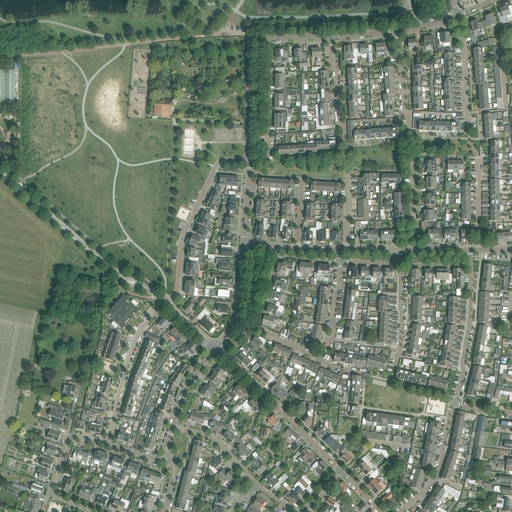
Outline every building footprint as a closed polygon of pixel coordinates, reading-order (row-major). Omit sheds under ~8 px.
[(507,7),(505,8),(505,7),(503,8),(504,8),(500,9),(503,17),(499,18),(500,21),(500,23),(501,24),(508,21),(506,16),(511,13),(511,8),(511,6),(507,7)] [(483,22),(484,27),(484,28),(497,24),(495,19),(495,18),(494,18),(493,15),(485,17),(487,21),(485,22),(485,21),(483,22)] [(484,29),(483,27),(482,23),(479,23),(478,21),(470,23),(473,32),(480,30),(481,34),(485,32),(484,29)] [(439,39),(439,45),(443,45),(443,43),(450,43),(449,33),(441,34),(442,39),(439,39)] [(434,43),(434,41),(433,37),(424,38),(425,47),(434,46),(434,51),(438,50),(438,43),(434,43)] [(409,49),(414,48),(417,48),(417,51),(421,51),(421,48),(421,43),(417,43),(417,40),(408,41),(409,49)] [(390,56),(389,46),(385,47),(385,44),(376,44),(377,53),(386,53),(386,57),(390,56)] [(356,49),(357,55),(357,57),(361,56),(361,55),(368,54),(369,63),(374,62),(372,45),(360,46),(360,49),(356,49)] [(353,56),(357,55),(356,49),(353,49),(353,50),(352,50),(352,47),(344,47),(345,54),(344,54),(344,60),(353,59),(353,56)] [(283,63),(289,62),(289,58),(288,48),(282,48),(282,49),(280,49),(280,50),(275,50),(276,59),(276,58),(283,57),(283,63)] [(299,67),(303,67),(304,72),(308,72),(306,52),(303,53),(304,55),(303,55),(302,49),(294,50),(295,59),(299,59),(299,62),(299,67)] [(317,58),(317,63),(321,63),(320,49),(312,49),(313,58),(317,58)] [(0,108),(15,108),(15,70),(0,69),(0,108)] [(288,102),(288,95),(293,95),(298,95),(298,92),(287,92),(283,92),(280,92),(280,95),(278,95),(275,95),(275,101),(284,102),(286,102),(288,102)] [(454,105),(445,105),(446,111),(446,112),(454,112),(454,110),(454,106),(457,105),(457,103),(454,104),(454,105)] [(154,116),(167,117),(167,106),(155,105),(154,116)] [(275,115),(275,122),(282,122),(285,122),(288,122),(288,112),(287,112),(278,112),(278,115),(275,115)] [(320,121),(316,122),(316,130),(327,129),(327,126),(330,126),(329,121),(320,121)] [(275,122),(275,129),(278,129),(277,133),(287,132),(287,127),(285,127),(285,122),(282,122),(275,122)] [(0,137),(1,136),(5,139),(5,140),(9,141),(10,133),(5,133),(5,134),(0,130),(0,137)] [(429,172),(429,175),(436,175),(436,172),(439,172),(439,167),(438,167),(436,167),(424,167),(424,169),(426,169),(426,172),(429,172)] [(424,181),(424,183),(436,183),(439,183),(439,177),(436,177),(436,175),(429,175),(429,178),(426,178),(426,181),(424,181)] [(436,183),(424,183),(424,185),(426,185),(426,189),(428,189),(428,191),(435,191),(440,191),(439,189),(436,189),(436,183)] [(422,198),(422,200),(435,200),(435,191),(428,191),(428,195),(425,195),(425,198),(422,198)] [(214,192),(210,200),(215,202),(217,198),(219,199),(221,195),(214,192)] [(211,209),(210,212),(214,214),(216,211),(213,210),(217,203),(215,202),(210,200),(206,207),(211,209)] [(427,205),(427,208),(433,208),(437,208),(437,206),(435,205),(435,200),(422,200),(423,202),(425,202),(425,205),(427,205)] [(225,215),(225,218),(226,218),(231,219),(235,219),(235,216),(236,207),(237,207),(230,206),(230,207),(230,211),(228,211),(227,215),(225,215)] [(421,214),(421,217),(434,216),(434,217),(436,217),(436,214),(434,214),(433,208),(427,208),(427,211),(424,211),(424,214),(421,214)] [(204,213),(201,218),(209,222),(211,219),(213,220),(214,217),(215,215),(214,214),(210,212),(209,215),(204,213)] [(209,222),(201,218),(199,223),(206,227),(204,229),(209,232),(213,233),(214,230),(209,228),(210,226),(208,225),(209,222)] [(226,218),(226,222),(224,221),(223,230),(230,230),(231,226),(235,226),(235,219),(231,219),(226,218)] [(263,229),(267,229),(267,222),(268,222),(268,219),(264,218),(263,225),(256,224),(256,230),(255,230),(255,234),(255,236),(257,236),(257,237),(260,238),(260,237),(262,237),(263,229)] [(267,222),(267,229),(270,230),(269,238),(270,238),(270,239),(274,239),(276,239),(277,228),(271,227),(271,222),(268,222),(267,222)] [(329,222),(329,232),(329,239),(332,239),(332,242),(340,242),(340,232),(333,232),(333,225),(329,225),(329,222),(333,222),(332,222),(329,222)] [(368,240),(368,231),(364,231),(364,229),(363,228),(361,228),(361,222),(354,222),(354,231),(361,231),(361,240),(368,240)] [(284,225),(284,223),(281,223),(280,231),(283,232),(282,239),(284,240),(284,241),(287,241),(287,240),(288,240),(289,234),(290,234),(290,231),(289,231),(289,230),(287,229),(287,226),(287,225),(284,225)] [(200,235),(198,239),(201,240),(204,242),(209,232),(204,229),(198,227),(198,228),(197,227),(195,231),(196,232),(195,233),(200,235)] [(316,228),(310,228),(310,233),(306,233),(305,233),(305,237),(306,237),(306,242),(306,243),(309,243),(309,242),(310,242),(310,241),(313,241),(313,238),(316,238),(316,230),(316,228)] [(448,230),(442,230),(442,237),(445,237),(445,240),(448,240),(448,242),(450,242),(450,228),(449,228),(448,229),(448,230)] [(453,228),(450,228),(450,242),(452,242),(452,240),(455,240),(455,237),(458,237),(458,230),(453,230),(453,228)] [(458,230),(458,237),(461,237),(461,242),(463,242),(463,240),(467,240),(467,230),(464,230),(464,228),(458,228),(458,230)] [(442,230),(433,230),(433,242),(435,242),(435,240),(439,240),(439,237),(442,237),(442,230)] [(222,242),(233,243),(234,240),(235,236),(231,236),(231,235),(229,235),(229,231),(221,231),(221,234),(223,235),(222,242)] [(329,239),(329,232),(319,232),(319,242),(321,242),(321,243),(324,243),(324,242),(326,242),(326,239),(329,239)] [(201,240),(198,239),(193,236),(190,242),(190,243),(189,244),(189,245),(194,246),(195,245),(198,246),(201,240)] [(222,245),(221,256),(232,257),(233,250),(230,249),(230,246),(222,245)] [(192,261),(198,262),(199,258),(195,258),(195,249),(188,249),(188,258),(189,258),(189,261),(192,261)] [(232,270),(232,267),(231,267),(232,263),(226,263),(226,260),(217,259),(216,264),(219,264),(219,271),(227,272),(227,271),(231,271),(231,270),(232,270)] [(187,264),(187,270),(196,270),(196,265),(198,265),(198,262),(192,261),(192,264),(187,264)] [(287,267),(292,268),(293,264),(282,261),(282,265),(279,264),(277,270),(276,269),(276,272),(277,272),(276,273),(277,274),(278,274),(283,275),(285,275),(286,268),(287,267)] [(315,272),(314,278),(314,279),(317,279),(318,277),(323,278),(325,265),(319,265),(318,273),(315,272)] [(330,266),(325,265),(323,278),(329,279),(329,280),(332,281),(333,274),(330,274),(330,266)] [(349,279),(352,279),(352,277),(357,277),(357,268),(351,267),(351,270),(349,270),(349,279)] [(371,275),(368,275),(368,268),(361,268),(361,276),(365,276),(364,281),(368,281),(367,291),(370,291),(371,277),(371,276),(371,275)] [(373,269),(373,276),(371,276),(371,277),(376,278),(376,282),(379,282),(379,278),(380,278),(380,269),(373,269)] [(389,279),(389,284),(392,284),(393,273),(393,272),(393,270),(385,269),(385,279),(389,279)] [(195,276),(196,270),(187,270),(186,276),(192,276),(192,279),(199,280),(199,276),(195,276)] [(420,279),(420,275),(420,270),(412,270),(412,278),(409,278),(409,285),(415,285),(415,279),(420,279)] [(443,279),(442,270),(437,270),(437,275),(434,275),(434,274),(434,284),(440,284),(440,279),(443,279)] [(449,270),(442,270),(443,279),(446,279),(446,283),(452,283),(452,275),(449,275),(449,270)] [(454,270),(454,275),(454,279),(458,279),(458,289),(464,289),(464,276),(461,276),(461,270),(454,270)] [(216,280),(219,280),(219,284),(230,285),(230,283),(231,283),(231,280),(230,280),(231,277),(222,277),(223,273),(213,273),(212,278),(216,278),(216,279),(216,280)] [(185,288),(194,288),(199,289),(199,285),(198,285),(199,280),(192,279),(192,282),(186,282),(185,288)] [(275,279),(273,287),(278,288),(283,290),(284,285),(287,285),(288,280),(284,279),(283,281),(275,279)] [(194,288),(185,288),(185,294),(187,294),(187,297),(194,297),(194,294),(194,288)] [(230,291),(226,291),(212,290),(211,297),(229,298),(230,291)] [(283,295),(274,292),(271,300),(277,302),(276,304),(280,306),(281,303),(283,304),(285,299),(282,298),(283,295)] [(111,319),(114,321),(111,324),(116,329),(119,326),(123,330),(127,325),(125,324),(127,322),(129,323),(134,317),(132,316),(134,314),(135,315),(136,315),(140,311),(136,307),(138,304),(133,300),(131,302),(129,304),(127,302),(128,301),(129,301),(123,296),(106,315),(109,317),(110,315),(112,317),(111,318),(111,319)] [(413,296),(413,303),(422,303),(422,305),(425,305),(425,303),(422,302),(423,297),(413,296)] [(207,299),(201,298),(198,302),(193,298),(186,305),(183,309),(188,313),(196,305),(199,308),(203,304),(207,299)] [(218,308),(218,312),(227,314),(228,307),(225,306),(225,303),(217,302),(216,308),(218,308)] [(413,303),(412,309),(422,309),(422,311),(424,311),(425,309),(422,308),(422,305),(422,303),(413,303)] [(284,307),(281,306),(276,304),(275,307),(269,305),(266,312),(275,316),(277,311),(282,313),(284,307)] [(207,309),(204,306),(197,315),(200,317),(207,309)] [(412,309),(412,315),(422,315),(422,317),(424,317),(424,315),(422,315),(422,311),(422,309),(412,309)] [(201,324),(200,325),(201,325),(204,328),(205,329),(206,330),(206,329),(208,332),(209,332),(210,331),(211,331),(213,329),(213,328),(213,327),(214,327),(214,326),(213,326),(206,320),(206,319),(208,317),(205,314),(200,320),(203,323),(201,324)] [(422,315),(412,315),(412,321),(417,321),(417,323),(424,323),(424,317),(422,317),(422,315)] [(262,324),(261,327),(267,330),(269,326),(272,327),(273,323),(276,324),(278,319),(271,316),(271,318),(265,316),(262,324)] [(489,317),(478,317),(478,323),(484,323),(484,324),(492,325),(492,322),(488,322),(488,319),(491,319),(491,317),(489,317)] [(161,327),(159,329),(165,333),(170,327),(167,325),(169,323),(163,318),(158,325),(161,327)] [(309,332),(312,332),(313,331),(321,333),(323,326),(314,324),(313,329),(310,329),(309,332)] [(448,325),(447,331),(455,332),(455,333),(458,334),(459,332),(455,331),(456,327),(448,325)] [(171,337),(173,339),(179,332),(175,328),(173,330),(171,328),(165,334),(170,338),(171,337)] [(280,335),(287,338),(288,335),(290,331),(283,329),(280,335)] [(308,339),(311,339),(319,340),(321,333),(313,331),(312,332),(311,336),(309,335),(308,339)] [(447,331),(446,336),(454,337),(454,338),(457,339),(458,337),(454,336),(455,333),(455,332),(447,331)] [(112,332),(110,338),(120,341),(122,336),(112,332)] [(179,332),(173,339),(176,341),(174,342),(180,347),(185,341),(182,338),(184,336),(179,332)] [(479,332),(477,338),(485,340),(489,341),(490,334),(486,334),(479,332)] [(446,336),(445,341),(453,342),(453,343),(457,344),(457,342),(453,341),(454,338),(454,337),(446,336)] [(264,344),(264,345),(266,340),(259,337),(258,339),(256,337),(251,342),(258,349),(263,344),(264,344)] [(110,338),(109,343),(118,346),(120,341),(110,338)] [(311,339),(310,344),(307,343),(306,346),(309,347),(309,346),(317,348),(319,340),(311,339)] [(147,340),(145,345),(153,348),(155,343),(147,340)] [(444,346),(452,347),(452,348),(456,349),(456,347),(452,346),(453,343),(453,342),(445,341),(442,340),(441,345),(444,346)] [(187,351),(189,352),(192,356),(197,350),(195,348),(196,347),(191,342),(187,347),(185,345),(185,344),(180,349),(185,354),(187,351)] [(109,343),(107,348),(116,351),(118,346),(109,343)] [(273,352),(278,354),(281,347),(282,347),(283,346),(280,344),(280,346),(276,344),(273,352)] [(145,345),(143,350),(151,353),(153,348),(145,345)] [(476,345),(475,351),(486,353),(486,352),(487,347),(484,346),(476,345)] [(444,346),(443,351),(451,352),(451,353),(455,354),(455,352),(451,351),(452,348),(452,347),(444,346)] [(278,354),(283,356),(287,349),(288,349),(288,348),(285,347),(285,348),(282,347),(281,347),(278,354)] [(107,348),(105,353),(115,356),(116,351),(107,348)] [(237,358),(242,362),(248,355),(243,351),(244,350),(242,348),(238,352),(240,354),(237,358)] [(287,349),(283,356),(289,359),(292,352),(293,352),(293,350),(291,349),(290,351),(288,349),(287,349)] [(143,350),(141,355),(149,358),(151,353),(143,350)] [(440,355),(442,356),(450,357),(450,358),(454,359),(454,357),(451,356),(451,353),(451,352),(443,351),(440,350),(440,355)] [(475,351),(474,357),(482,358),(482,359),(485,359),(486,353),(475,351)] [(115,356),(105,353),(103,358),(113,361),(115,356)] [(290,362),(295,364),(299,357),(297,357),(295,355),(296,354),(293,353),(292,354),(293,355),(290,362)] [(141,355),(139,360),(147,364),(149,358),(141,355)] [(248,355),(242,362),(242,363),(244,366),(245,365),(247,367),(250,363),(252,365),(253,365),(257,361),(254,359),(253,360),(248,355)] [(295,364),(300,367),(304,359),(303,359),(300,358),(301,356),(298,355),(297,357),(299,357),(295,364)] [(366,365),(372,367),(374,357),(376,358),(377,355),(374,355),(374,357),(369,356),(368,357),(366,365)] [(364,364),(366,365),(368,357),(366,356),(365,357),(365,358),(359,357),(358,365),(364,366),(364,364)] [(380,357),(377,356),(376,358),(374,357),(372,367),(378,368),(380,359),(382,359),(383,357),(380,356),(380,357)] [(442,356),(441,361),(449,362),(449,363),(453,364),(453,362),(450,361),(450,358),(450,357),(442,356)] [(300,367),(306,369),(309,362),(308,361),(306,360),(306,359),(303,357),(303,359),(304,359),(300,367)] [(380,359),(378,368),(384,370),(385,364),(387,365),(388,358),(386,358),(385,360),(382,359),(380,359)] [(139,360),(137,365),(145,369),(147,364),(139,360)] [(306,369),(311,371),(314,364),(313,363),(311,362),(311,361),(309,360),(308,361),(309,362),(306,369)] [(449,362),(441,361),(440,366),(449,368),(448,368),(452,369),(452,367),(449,366),(449,363),(449,362)] [(181,362),(178,367),(186,372),(189,367),(181,362)] [(311,371),(309,375),(315,377),(316,374),(318,371),(320,366),(316,365),(317,363),(314,362),(313,363),(314,364),(311,371)] [(137,365),(135,370),(143,374),(145,369),(137,365)] [(176,365),(173,370),(183,377),(186,372),(178,367),(176,365)] [(284,374),(287,375),(288,373),(291,374),(293,369),(288,366),(284,374)] [(474,366),(473,372),(481,374),(484,375),(486,368),(485,368),(483,367),(482,368),(474,366)] [(215,368),(214,370),(223,376),(224,374),(227,375),(228,373),(218,367),(217,369),(215,368)] [(260,378),(262,380),(267,374),(269,372),(267,371),(266,371),(262,367),(261,367),(261,368),(257,372),(256,372),(258,374),(257,376),(259,379),(260,378)] [(317,376),(315,380),(320,383),(325,370),(320,368),(320,370),(318,373),(317,376)] [(143,374),(135,370),(133,376),(141,379),(142,376),(146,378),(147,375),(143,374)] [(174,374),(172,376),(180,381),(183,377),(173,370),(172,370),(171,371),(171,372),(174,374)] [(214,373),(212,376),(220,380),(223,376),(214,370),(213,372),(214,373)] [(325,385),(327,381),(330,373),(325,370),(320,383),(325,385)] [(396,378),(402,380),(404,371),(398,370),(396,378)] [(267,374),(262,380),(266,384),(268,382),(270,384),(272,382),(273,384),(277,380),(273,376),(275,374),(272,371),(269,373),(269,372),(267,374)] [(402,380),(408,381),(410,373),(404,371),(402,380)] [(422,376),(420,384),(425,386),(428,377),(428,378),(429,378),(430,374),(423,372),(422,376)] [(328,387),(329,387),(335,375),(330,373),(327,381),(329,382),(328,386),(328,387)] [(408,381),(414,383),(416,374),(410,373),(408,381)] [(414,383),(420,384),(422,376),(416,374),(414,383)] [(335,375),(329,387),(330,388),(331,388),(331,387),(332,388),(334,384),(337,385),(340,377),(335,375)] [(101,381),(103,382),(112,385),(113,380),(102,376),(101,381)] [(133,378),(131,383),(139,386),(143,386),(144,381),(141,380),(141,379),(133,376),(133,378)] [(180,381),(172,376),(169,381),(177,386),(180,381)] [(210,377),(208,379),(211,381),(209,383),(216,388),(217,389),(222,382),(220,380),(212,376),(211,378),(210,377)] [(429,381),(427,386),(433,388),(436,379),(438,379),(439,377),(436,376),(435,378),(430,377),(429,381)] [(271,390),(277,396),(283,389),(279,386),(282,382),(278,378),(277,380),(273,384),(275,386),(271,390)] [(433,388),(439,389),(442,380),(444,381),(444,378),(442,378),(441,380),(438,379),(436,379),(433,388)] [(442,380),(439,389),(445,391),(447,385),(448,386),(450,379),(448,379),(447,381),(444,381),(442,380)] [(63,393),(65,394),(66,394),(66,397),(74,399),(74,397),(78,398),(81,384),(74,382),(74,387),(68,385),(68,386),(64,385),(63,393)] [(202,389),(210,394),(213,396),(214,395),(214,394),(215,393),(215,392),(214,391),(216,388),(209,383),(208,386),(206,385),(205,387),(203,387),(202,389)] [(168,384),(166,389),(174,392),(176,387),(168,384)] [(235,393),(237,395),(244,388),(241,385),(241,386),(239,385),(233,391),(230,389),(227,393),(229,396),(231,394),(233,396),(235,393)] [(110,390),(101,387),(100,392),(108,395),(110,390)] [(244,388),(237,395),(240,397),(237,400),(239,402),(237,404),(239,407),(241,405),(244,402),(242,399),(248,393),(246,391),(247,391),(244,388)] [(160,393),(164,394),(172,397),(174,392),(166,389),(165,391),(161,390),(160,393)] [(210,394),(202,389),(201,391),(202,391),(200,394),(207,399),(210,394)] [(283,389),(277,396),(283,401),(287,397),(289,399),(290,398),(292,395),(295,392),(292,390),(288,394),(283,389)] [(477,391),(468,389),(467,395),(475,397),(477,391)] [(96,396),(95,401),(104,404),(105,401),(107,402),(108,399),(103,398),(104,395),(96,392),(95,396),(96,396)] [(164,394),(162,399),(170,402),(172,397),(164,394)] [(317,404),(329,405),(330,398),(317,397),(317,404)] [(162,399),(160,404),(169,407),(170,402),(162,399)] [(250,406),(252,408),(256,412),(256,411),(256,412),(257,412),(258,412),(259,411),(259,410),(259,409),(258,409),(261,406),(253,399),(250,403),(247,400),(242,405),(247,410),(250,406)] [(104,404),(95,401),(93,407),(92,406),(91,410),(99,412),(100,409),(105,410),(105,407),(103,407),(104,404)] [(302,421),(306,425),(312,419),(310,417),(311,416),(311,409),(314,409),(314,405),(312,405),(312,403),(307,403),(308,415),(302,421)] [(56,410),(57,407),(49,404),(48,407),(52,408),(49,416),(55,418),(55,419),(54,419),(53,423),(62,426),(63,422),(62,421),(62,420),(63,420),(65,413),(56,410)] [(169,407),(160,404),(158,410),(167,413),(169,407)] [(77,423),(76,423),(76,426),(77,426),(76,429),(84,431),(86,421),(85,421),(86,417),(89,418),(90,411),(84,410),(82,416),(81,421),(78,420),(77,423)] [(195,422),(198,423),(201,414),(196,413),(196,412),(192,411),(192,412),(190,411),(190,410),(189,411),(188,416),(191,416),(190,419),(193,420),(193,422),(193,423),(195,423),(195,422)] [(456,417),(456,420),(456,421),(463,422),(464,417),(464,416),(464,413),(456,411),(455,417),(456,417)] [(151,416),(154,417),(163,420),(165,415),(161,414),(156,412),(155,415),(152,413),(151,416)] [(205,420),(208,421),(211,415),(206,414),(206,416),(201,414),(198,423),(204,424),(205,420)] [(270,416),(268,419),(269,420),(268,422),(271,425),(271,424),(274,427),(277,423),(280,420),(274,414),(272,417),(270,416)] [(209,426),(214,429),(218,422),(218,421),(220,417),(217,415),(216,415),(215,418),(211,415),(208,421),(211,422),(209,426)] [(152,422),(153,423),(161,425),(163,420),(154,417),(152,422)] [(92,432),(95,432),(97,423),(94,423),(94,422),(94,421),(94,420),(93,419),(92,418),(90,418),(89,418),(87,428),(90,429),(89,434),(92,434),(92,432)] [(41,420),(45,422),(44,423),(42,427),(43,428),(46,429),(47,429),(48,429),(48,431),(50,433),(48,438),(50,439),(55,440),(58,441),(60,434),(57,433),(58,432),(57,432),(59,427),(60,427),(41,420)] [(455,423),(455,425),(455,426),(462,428),(463,422),(456,421),(456,420),(454,420),(454,423),(455,423)] [(97,423),(95,432),(98,433),(97,435),(100,436),(101,431),(104,431),(105,423),(97,421),(97,423)] [(328,431),(328,429),(328,422),(325,421),(325,426),(323,424),(319,428),(318,429),(315,433),(321,438),(325,434),(328,431)] [(150,422),(149,424),(153,425),(152,428),(160,431),(162,425),(161,425),(153,423),(152,422),(150,422)] [(221,428),(224,430),(228,425),(224,423),(223,424),(218,422),(214,429),(218,432),(221,428)] [(223,436),(227,440),(233,434),(235,431),(232,428),(233,427),(230,423),(228,425),(224,430),(226,432),(223,436)] [(454,428),(454,431),(454,432),(461,433),(462,428),(455,426),(455,425),(453,425),(453,428),(454,428)] [(117,439),(122,441),(126,432),(126,431),(126,430),(124,430),(123,429),(122,429),(120,428),(120,431),(117,439)] [(152,428),(150,433),(158,436),(160,431),(152,428)] [(263,428),(261,436),(268,437),(270,429),(263,428)] [(300,437),(289,428),(286,432),(284,435),(288,438),(289,437),(296,442),(300,437)] [(122,441),(127,443),(131,434),(132,432),(126,430),(126,431),(126,432),(122,441)] [(477,430),(475,446),(481,447),(483,437),(487,438),(488,432),(477,430)] [(453,434),(453,437),(453,438),(460,439),(461,433),(454,432),(454,431),(452,431),(452,434),(453,434)] [(131,434),(127,443),(133,445),(137,434),(132,432),(131,434)] [(150,433),(148,438),(156,441),(158,436),(150,433)] [(234,441),(236,443),(240,439),(238,436),(237,437),(233,434),(227,440),(230,444),(234,441)] [(505,448),(511,448),(511,442),(510,442),(510,435),(502,434),(501,442),(501,447),(505,448)] [(325,441),(324,442),(326,444),(327,445),(330,448),(337,441),(337,435),(334,435),(333,437),(331,435),(330,436),(328,438),(325,441)] [(343,446),(339,450),(343,454),(346,451),(347,450),(350,440),(350,439),(350,436),(348,436),(347,438),(346,443),(343,446)] [(452,440),(452,442),(452,443),(460,445),(460,439),(453,438),(453,437),(451,436),(451,439),(452,440)] [(148,438),(146,443),(154,446),(156,441),(148,438)] [(235,449),(239,453),(245,447),(242,443),(243,442),(240,439),(236,443),(238,446),(235,449)] [(45,453),(54,456),(57,448),(56,448),(57,444),(48,441),(47,445),(48,445),(45,453)] [(337,441),(330,448),(335,452),(342,446),(337,441)] [(452,443),(452,442),(450,442),(450,445),(451,445),(451,449),(458,451),(459,447),(461,448),(462,447),(462,445),(460,445),(452,443)] [(154,446),(146,443),(144,448),(153,451),(154,451),(155,448),(154,448),(154,446)] [(295,443),(290,449),(294,452),(299,446),(295,443)] [(245,447),(239,453),(243,457),(246,454),(248,457),(253,453),(250,450),(252,448),(248,444),(245,447)] [(304,461),(308,457),(312,452),(310,450),(309,451),(306,448),(304,446),(296,454),(299,456),(301,454),(303,456),(301,457),(299,459),(299,462),(300,463),(301,463),(300,464),(304,461)] [(475,446),(472,459),(478,461),(479,457),(480,458),(481,452),(480,452),(481,447),(475,446)] [(76,459),(82,461),(84,453),(82,452),(82,450),(80,449),(79,450),(76,449),(76,450),(72,448),(70,455),(73,456),(72,459),(76,460),(76,459)] [(84,453),(82,461),(87,462),(86,465),(89,466),(91,459),(93,455),(90,453),(90,452),(88,451),(87,453),(84,453)] [(95,460),(100,462),(104,453),(99,451),(98,452),(95,451),(93,457),(91,463),(94,464),(95,460)] [(343,454),(340,457),(341,458),(347,465),(353,458),(354,457),(353,457),(353,456),(351,454),(350,455),(346,451),(343,454)] [(309,466),(311,468),(314,465),(317,462),(315,459),(313,456),(315,454),(312,452),(308,457),(304,461),(307,464),(308,463),(310,465),(309,466)] [(104,467),(107,468),(108,465),(109,462),(107,461),(109,455),(104,453),(100,462),(105,464),(104,467)] [(53,459),(55,460),(50,458),(40,455),(39,457),(42,458),(42,459),(43,459),(41,466),(46,468),(51,469),(52,465),(53,462),(52,462),(53,459)] [(445,462),(446,463),(447,462),(455,464),(456,459),(449,456),(448,457),(447,460),(446,460),(445,462)] [(108,465),(107,468),(110,470),(111,468),(115,470),(116,468),(120,458),(114,457),(111,466),(108,465)] [(358,467),(362,471),(371,463),(365,457),(358,463),(360,465),(358,467)] [(120,458),(116,468),(121,470),(123,465),(125,460),(120,458)] [(217,458),(209,465),(212,468),(213,467),(217,471),(225,465),(222,462),(223,461),(222,459),(221,460),(220,460),(217,458)] [(255,458),(250,463),(254,468),(253,469),(259,475),(267,469),(260,462),(259,463),(255,458)] [(314,465),(311,468),(312,468),(319,475),(328,466),(323,461),(319,464),(317,462),(314,465)] [(128,467),(127,472),(132,474),(135,464),(130,462),(128,467)] [(372,474),(376,470),(377,469),(371,463),(362,471),(366,476),(368,474),(370,476),(372,474)] [(138,480),(141,473),(139,471),(140,466),(135,464),(132,474),(131,477),(136,479),(138,480)] [(416,470),(415,474),(414,475),(424,478),(426,471),(421,470),(417,468),(414,467),(413,469),(416,470)] [(441,473),(443,474),(443,473),(451,475),(453,470),(445,467),(445,468),(444,471),(442,470),(441,473)] [(35,477),(42,479),(47,481),(48,481),(49,479),(48,478),(49,475),(47,474),(48,471),(43,469),(39,468),(37,474),(36,473),(35,477)] [(144,479),(148,470),(143,468),(141,473),(138,480),(143,481),(144,479)] [(224,469),(218,475),(225,482),(227,480),(231,483),(237,478),(234,475),(231,471),(228,474),(224,469)] [(144,479),(149,481),(153,472),(148,470),(144,479)] [(367,486),(372,490),(381,482),(384,479),(382,478),(380,478),(378,476),(378,474),(379,473),(376,470),(372,474),(375,478),(367,486)] [(149,481),(154,483),(158,474),(153,472),(149,481)] [(269,485),(272,488),(278,483),(280,485),(288,478),(285,474),(278,480),(271,473),(264,479),(267,482),(266,483),(269,486),(269,485)] [(414,476),(413,480),(413,481),(422,484),(424,478),(414,475),(415,474),(412,473),(411,475),(414,476)] [(158,474),(154,483),(160,485),(163,476),(158,474)] [(75,487),(77,480),(71,478),(70,481),(66,479),(61,489),(68,492),(71,485),(75,487)] [(298,481),(299,481),(303,486),(310,493),(314,489),(310,485),(309,486),(301,478),(298,481)] [(413,481),(413,480),(410,479),(409,481),(412,482),(411,487),(420,490),(422,484),(413,481)] [(42,495),(45,487),(44,487),(45,484),(40,482),(35,480),(34,483),(33,483),(30,490),(34,492),(42,495)] [(292,489),(295,492),(301,498),(305,493),(300,488),(303,486),(299,481),(294,486),(295,487),(292,489)] [(78,496),(84,499),(88,489),(85,488),(85,483),(81,482),(78,488),(76,493),(79,494),(78,496)] [(341,488),(338,495),(346,497),(346,496),(351,497),(350,491),(348,489),(349,488),(344,482),(339,486),(341,488)] [(383,484),(381,482),(372,490),(376,495),(386,486),(384,483),(383,484)] [(438,487),(435,491),(445,498),(448,493),(446,492),(448,487),(448,486),(444,485),(443,490),(438,487)] [(9,486),(7,491),(17,495),(18,493),(19,490),(9,486)] [(381,500),(386,506),(391,502),(391,503),(393,501),(393,499),(391,497),(393,496),(390,492),(393,489),(391,486),(385,491),(388,494),(381,500)] [(94,500),(95,497),(99,489),(95,487),(92,491),(88,489),(84,499),(90,501),(91,499),(94,500)] [(221,493),(220,498),(230,501),(231,499),(230,498),(231,495),(230,495),(231,492),(227,490),(217,487),(216,492),(221,493)] [(99,489),(95,497),(98,498),(97,503),(105,506),(108,499),(108,498),(108,497),(108,496),(104,494),(103,495),(102,496),(101,495),(103,489),(100,488),(99,489)] [(295,492),(293,495),(289,491),(288,492),(281,498),(289,504),(293,500),(296,503),(301,498),(295,492)] [(435,491),(432,496),(442,502),(445,498),(435,491)] [(257,498),(255,501),(263,506),(265,502),(267,503),(270,498),(261,492),(260,494),(259,493),(256,497),(257,498)] [(32,502),(29,510),(35,511),(37,511),(41,501),(38,500),(39,497),(30,494),(28,501),(32,502)] [(146,494),(144,501),(154,504),(155,500),(156,500),(157,497),(155,497),(146,494)] [(494,504),(495,504),(510,506),(510,500),(505,500),(503,500),(500,499),(501,494),(495,494),(494,504)] [(429,500),(439,507),(441,508),(442,506),(440,505),(442,502),(432,496),(429,500)] [(114,509),(117,510),(120,502),(115,500),(116,498),(113,497),(108,508),(111,509),(111,510),(113,511),(114,509)] [(120,502),(117,510),(119,511),(125,511),(126,510),(130,502),(122,498),(120,502)] [(230,501),(220,498),(219,498),(217,498),(215,502),(214,505),(221,508),(226,509),(227,506),(228,503),(229,503),(230,501)] [(327,502),(331,504),(333,506),(336,502),(329,498),(327,502)] [(429,500),(426,505),(434,509),(435,508),(437,509),(439,507),(429,500)] [(144,501),(142,508),(152,511),(154,504),(144,501)] [(252,503),(249,508),(255,511),(260,511),(261,511),(260,510),(263,506),(255,501),(253,504),(252,503)] [(364,511),(369,508),(364,503),(359,508),(361,511),(360,511),(364,511)]
